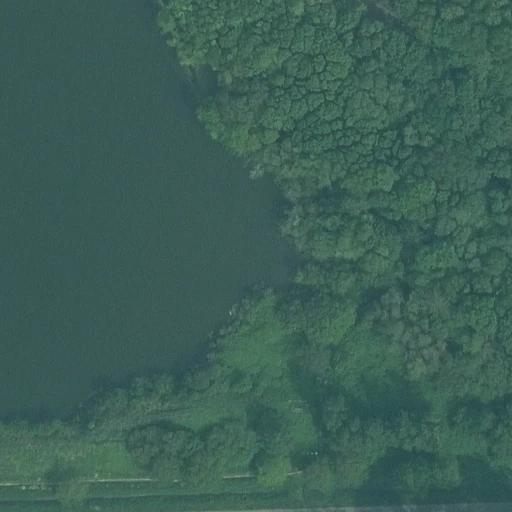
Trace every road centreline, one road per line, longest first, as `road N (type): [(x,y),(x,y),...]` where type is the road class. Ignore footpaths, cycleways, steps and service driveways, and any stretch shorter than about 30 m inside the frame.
road 1 (unclassified): [(511,100),(351,0)]
road 2 (unclassified): [(390,511),(511,509)]
